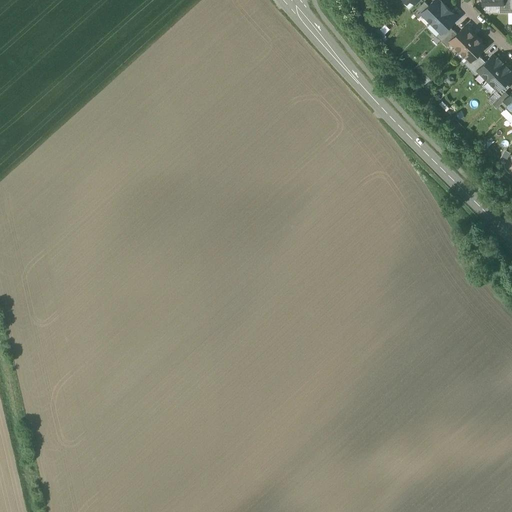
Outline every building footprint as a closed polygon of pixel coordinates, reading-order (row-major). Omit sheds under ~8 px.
[(433,0),(421,12),(432,22),(446,7),(439,0),(433,0)] [(509,0),(499,0),(500,5),(497,5),(498,13),(510,12),(509,0)] [(432,22),(441,32),(456,17),(446,7),(432,22)] [(475,35),(465,26),(450,41),(460,50),(475,35)] [(376,27),(371,32),(380,41),(385,36),(376,27)] [(485,45),(475,35),(460,50),(470,60),(485,45)] [(503,64),(493,55),(478,69),(488,79),(503,64)] [(511,74),(511,73),(503,64),(488,79),(498,89),(511,74)] [(511,112),(511,111),(511,91),(500,104),(504,109),(506,107),(511,112)] [(498,159),(504,162),(509,152),(503,149),(498,159)]
